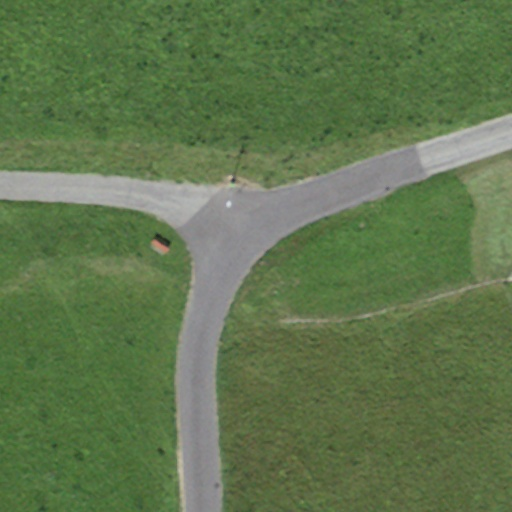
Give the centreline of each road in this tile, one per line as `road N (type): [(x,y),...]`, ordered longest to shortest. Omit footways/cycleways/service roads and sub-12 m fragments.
road 1 (unclassified): [(265,219),(217,283),(202,323),(194,428),(201,511)]
road 2 (unclassified): [(265,219),(129,189),(0,183)]
road 3 (unclassified): [(511,130),(307,194),(265,219)]
